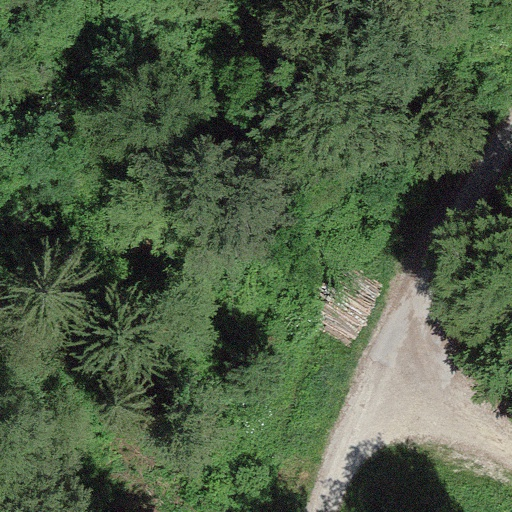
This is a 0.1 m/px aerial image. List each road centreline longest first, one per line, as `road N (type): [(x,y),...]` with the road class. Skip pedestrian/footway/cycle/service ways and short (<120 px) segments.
road 1 (track): [(511,422),(389,358),(320,511)]
road 2 (track): [(511,137),(476,186),(389,358)]
